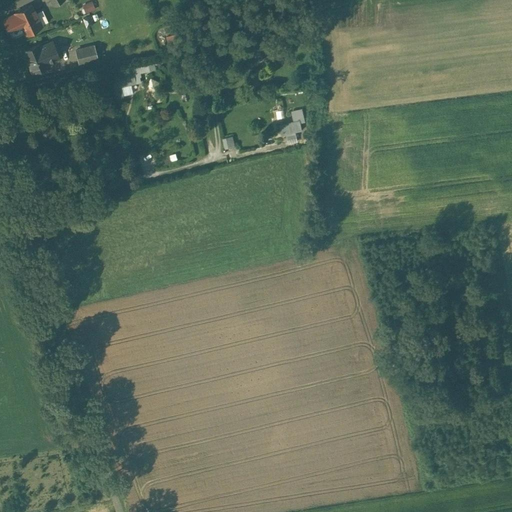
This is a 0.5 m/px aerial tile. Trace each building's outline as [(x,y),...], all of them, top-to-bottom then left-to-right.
[(91,0),(84,3),(88,11),(98,7),(95,0),(91,0)] [(32,9),(30,4),(14,12),(14,13),(3,18),(11,35),(16,36),(16,35),(22,32),(23,33),(40,25),(37,17),(33,8),(32,9)] [(169,34),(172,44),(183,40),(181,31),(169,34)] [(261,36),(251,38),(255,55),(265,53),(261,36)] [(51,41),(40,46),(39,43),(22,50),(27,61),(26,61),(29,69),(30,69),(31,71),(47,64),(46,61),(58,56),(51,41)] [(93,45),(75,49),(78,62),(96,57),(93,45)] [(132,69),(111,75),(114,87),(130,83),(130,84),(137,82),(136,77),(134,77),(132,69)] [(149,85),(158,89),(162,80),(153,76),(149,85)] [(47,110),(31,114),(34,128),(39,126),(42,138),(52,136),(51,131),(49,131),(48,124),(50,124),(47,110)] [(299,120),(280,125),(281,133),(301,129),(299,120)] [(225,136),(228,147),(237,145),(235,134),(225,136)] [(91,149),(80,152),(84,168),(95,166),(91,149)] [(58,154),(48,155),(50,169),(60,168),(58,154)]
